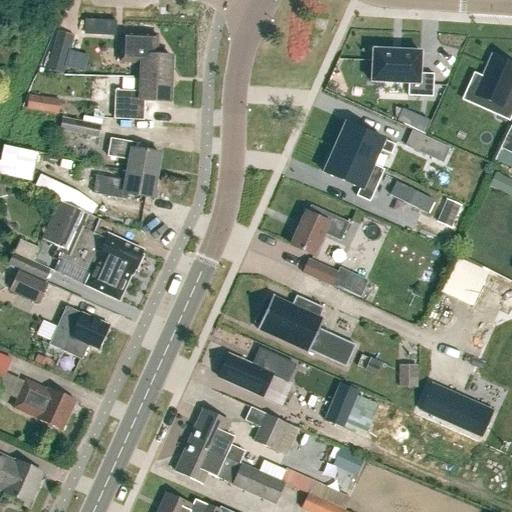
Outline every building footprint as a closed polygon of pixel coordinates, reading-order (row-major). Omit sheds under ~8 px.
[(107,36),(108,21),(86,20),(86,35),(107,36)] [(62,74),(72,35),(57,31),(46,69),(62,74)] [(140,78),(170,80),(171,57),(155,57),(156,36),(120,34),(119,62),(141,63),(140,78)] [(372,50),(371,82),(408,84),(407,97),(432,98),(433,75),(419,74),(420,53),(372,50)] [(511,65),(492,56),(474,96),(501,108),(497,117),(509,122),(511,115),(511,97),(507,95),(511,84),(511,65)] [(169,102),(170,80),(140,78),(140,93),(116,92),(115,118),(139,119),(140,101),(169,102)] [(58,115),(60,101),(28,96),(26,110),(58,115)] [(415,116),(410,128),(422,133),(428,122),(415,116)] [(98,139),(100,126),(62,117),(59,132),(98,139)] [(341,122),(330,147),(368,163),(375,148),(386,153),(390,143),(341,122)] [(511,122),(500,148),(511,153),(511,122)] [(413,132),(407,147),(443,163),(450,148),(413,132)] [(127,170),(156,176),(160,154),(134,150),(135,144),(111,140),(108,157),(128,160),(127,170)] [(40,153),(5,145),(0,168),(0,175),(34,183),(40,153)] [(330,147),(319,171),(368,193),(372,184),(361,179),(368,163),(330,147)] [(152,198),(156,176),(127,170),(125,182),(104,178),(101,195),(125,199),(126,194),(152,198)] [(511,196),(511,194),(511,180),(495,172),(488,186),(511,196)] [(446,200),(441,211),(455,217),(460,206),(446,200)] [(93,229),(77,221),(82,211),(62,201),(43,239),(64,249),(60,257),(91,272),(84,285),(118,302),(130,275),(131,275),(142,251),(94,228),(93,229)] [(313,256),(323,233),(339,240),(347,224),(311,208),(308,214),(305,213),(290,246),(313,256)] [(296,210),(281,244),(289,247),(304,213),(296,210)] [(491,211),(474,245),(487,252),(504,217),(491,211)] [(44,282),(49,271),(12,255),(7,265),(44,282)] [(434,292),(469,306),(483,270),(448,256),(434,292)] [(332,287),(338,273),(308,259),(301,273),(332,287)] [(17,272),(8,291),(39,305),(48,286),(17,272)] [(345,368),(355,346),(318,329),(323,320),(319,319),(323,309),(296,296),(291,306),(272,297),(269,303),(266,301),(256,323),(260,324),(257,330),(308,353),(309,351),(345,368)] [(98,350),(108,327),(81,314),(65,307),(48,345),(81,360),(87,346),(98,350)] [(295,367),(285,363),(260,351),(253,367),(228,355),(218,378),(260,397),(270,375),(287,383),(295,367)] [(0,385),(11,361),(0,356),(0,385)] [(36,356),(33,364),(48,370),(51,362),(36,356)] [(398,365),(398,388),(414,388),(414,365),(398,365)] [(53,394),(24,381),(18,396),(12,409),(36,420),(61,431),(75,401),(54,392),(53,394)] [(342,429),(358,392),(339,384),(323,421),(342,429)] [(431,384),(419,411),(481,438),(493,411),(431,384)] [(375,438),(387,403),(374,398),(362,434),(375,438)] [(238,463),(243,452),(229,446),(233,438),(224,434),(228,423),(203,411),(189,441),(238,463)] [(274,452),(287,426),(265,415),(252,442),(274,452)] [(283,483),(238,463),(189,441),(175,472),(201,484),(206,473),(232,485),(232,486),(274,504),(283,483)] [(364,460),(340,449),(334,461),(358,472),(364,460)] [(13,463),(0,456),(0,490),(3,492),(3,493),(28,504),(42,474),(14,461),(13,463)] [(165,493),(156,511),(227,511),(220,508),(219,511),(194,500),(192,505),(165,493)] [(307,511),(346,511),(307,494),(301,509),(307,511)]
